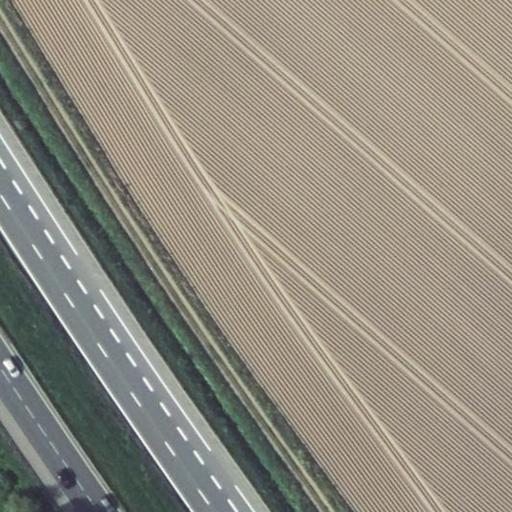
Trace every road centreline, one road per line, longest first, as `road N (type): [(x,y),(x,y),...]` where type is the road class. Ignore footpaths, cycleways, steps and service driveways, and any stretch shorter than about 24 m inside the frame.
road 1 (track): [(326,511),(0,27)]
road 2 (motorway): [(215,511),(0,192)]
road 3 (motorway): [(0,367),(98,511)]
